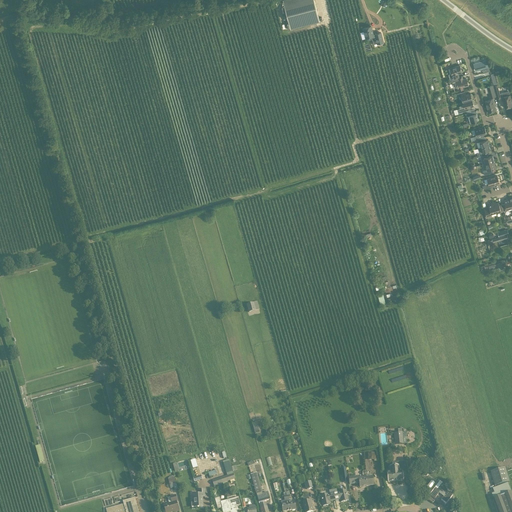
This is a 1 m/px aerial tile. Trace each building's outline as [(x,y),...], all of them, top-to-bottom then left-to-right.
[(283,0),(291,29),(320,21),(314,0),(283,0)] [(371,26),(364,28),(366,38),(368,37),(369,40),(372,39),(372,36),(373,36),(373,35),(371,26)] [(373,44),(377,43),(377,44),(379,43),(380,44),(381,44),(382,44),(383,43),(383,42),(381,32),(375,34),(373,35),(373,36),(372,36),(372,39),(373,42),(373,44)] [(451,73),(449,74),(450,79),(459,76),(458,73),(462,72),(460,65),(450,68),(451,73)] [(488,65),(476,69),(477,73),(486,71),(486,74),(490,73),(488,65)] [(460,76),(451,79),(452,82),(456,81),(458,88),(459,90),(463,89),(462,87),(468,85),(466,78),(461,79),(460,76)] [(496,96),(493,85),(487,86),(490,98),(496,96)] [(502,93),(500,93),(501,97),(502,97),(504,108),(511,106),(511,105),(509,91),(502,93)] [(463,102),(472,99),(472,98),(473,97),(472,94),(471,94),(470,94),(470,93),(465,95),(464,92),(455,94),(456,97),(460,96),(460,99),(462,98),(463,102)] [(472,100),(472,99),(463,102),(464,105),(459,106),(460,109),(457,109),(458,113),(469,110),(468,106),(474,105),(473,104),(474,104),(475,103),(474,100),(473,100),(472,100)] [(488,112),(496,110),(493,99),(485,101),(488,112)] [(472,112),(470,112),(465,113),(466,116),(468,116),(470,122),(478,120),(477,115),(476,115),(475,113),(473,114),(472,112)] [(475,130),(472,131),(471,131),(471,132),(472,132),(473,135),(476,134),(476,136),(473,137),(474,140),(477,139),(482,138),(481,135),(486,133),(484,127),(475,130)] [(483,137),(482,138),(477,139),(478,142),(476,143),(477,148),(478,148),(489,144),(488,139),(484,140),(483,137)] [(489,144),(478,148),(477,148),(479,152),(477,153),(478,157),(480,156),(486,154),(488,154),(487,151),(491,150),(491,149),(492,148),(491,145),(490,145),(489,145),(489,144)] [(485,163),(494,161),(492,155),(487,157),(486,154),(480,156),(481,159),(483,158),(485,163)] [(495,163),(494,161),(485,163),(487,169),(483,170),(484,175),(491,173),(490,169),(496,167),(497,166),(496,163),(495,163)] [(490,185),(499,182),(497,176),(487,178),(489,184),(483,186),(484,189),(491,187),(490,185)] [(508,208),(511,207),(508,198),(506,198),(507,200),(504,200),(505,203),(502,204),(504,211),(509,210),(508,208)] [(488,205),(489,206),(484,208),(487,218),(492,217),(491,213),(496,212),(493,202),(491,203),(491,204),(488,205)] [(504,211),(502,204),(499,205),(498,202),(495,203),(495,202),(493,202),(496,212),(499,211),(500,212),(504,211)] [(246,305),(248,312),(259,309),(257,303),(246,305)] [(402,429),(397,430),(398,433),(394,433),(395,445),(403,444),(402,429)] [(44,462),(40,447),(35,448),(40,463),(44,462)] [(375,453),(368,453),(368,461),(374,460),(374,462),(377,462),(377,456),(375,456),(375,453)] [(389,467),(390,473),(387,473),(388,482),(403,481),(402,472),(406,472),(405,462),(392,463),(393,466),(389,467)] [(229,463),(223,464),(227,474),(232,472),(229,463)] [(510,482),(505,468),(491,472),(495,487),(510,482)] [(227,476),(222,478),(223,483),(235,479),(233,474),(227,476)] [(257,497),(259,503),(270,500),(269,494),(262,496),(256,475),(256,474),(251,475),(257,497)] [(367,487),(366,478),(359,479),(359,477),(349,478),(350,485),(360,484),(360,488),(367,487)] [(177,487),(174,478),(168,479),(171,488),(177,487)] [(223,483),(222,478),(212,481),(214,487),(223,484),(223,483)] [(494,493),(492,494),(493,499),(493,500),(497,511),(511,511),(511,493),(511,492),(511,493),(507,483),(492,489),(494,493)] [(440,486),(437,484),(434,487),(435,488),(429,496),(434,500),(440,492),(445,496),(441,500),(446,504),(453,496),(440,486)] [(333,490),(335,501),(341,500),(341,502),(348,501),(346,491),(337,493),(337,489),(333,490)] [(203,498),(206,497),(205,490),(202,490),(202,494),(194,495),(194,500),(191,501),(192,507),(195,507),(195,508),(203,507),(203,498)] [(330,502),(335,501),(333,490),(329,491),(330,495),(321,496),(323,506),(330,505),(330,502)] [(172,503),(164,505),(165,511),(173,511),(175,511),(174,511),(176,511),(179,511),(176,502),(177,502),(176,495),(170,497),(172,503)] [(308,495),(303,496),(304,502),(303,503),(305,511),(311,511),(313,511),(310,501),(308,495)] [(231,511),(239,511),(238,511),(237,507),(241,505),(239,497),(228,500),(229,502),(231,511)] [(138,511),(135,498),(123,502),(124,504),(106,509),(106,511),(138,511)] [(231,511),(229,502),(228,500),(221,502),(220,498),(215,499),(218,510),(222,508),(223,511),(231,511)] [(290,500),(288,501),(288,503),(289,511),(296,510),(294,502),(291,503),(290,500)] [(268,501),(260,504),(262,511),(271,511),(270,507),(272,506),(270,501),(268,502),(268,501)] [(288,501),(281,502),(282,504),(282,511),(285,511),(289,511),(288,503),(288,501)]
